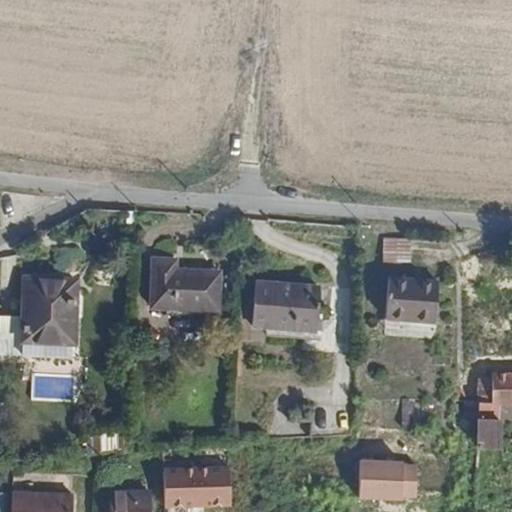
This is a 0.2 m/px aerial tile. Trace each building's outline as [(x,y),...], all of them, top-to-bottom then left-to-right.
[(128,164),(127,177),(129,178),(153,180),(154,166),(128,164)] [(389,234),(388,257),(412,257),(413,234),(389,234)] [(151,257),(149,305),(217,308),(219,270),(174,268),(175,258),(151,257)] [(22,270),(19,334),(68,335),(69,302),(74,296),(73,271),(22,270)] [(388,273),(386,313),(436,315),(437,276),(437,274),(388,273)] [(256,281),(254,324),(321,327),(322,285),(256,281)] [(436,315),(386,313),(386,323),(436,324),(436,315)] [(477,376),(476,401),(476,415),(497,416),(498,403),(511,403),(511,371),(490,371),(489,374),(488,375),(477,376)] [(476,415),(476,401),(462,400),(461,414),(476,415)] [(474,446),(499,447),(500,416),(475,415),(474,446)] [(232,467),(163,471),(165,509),(234,505),(232,467)] [(147,511),(147,490),(109,491),(108,511),(147,511)] [(8,494),(7,511),(68,511),(69,496),(8,494)]
